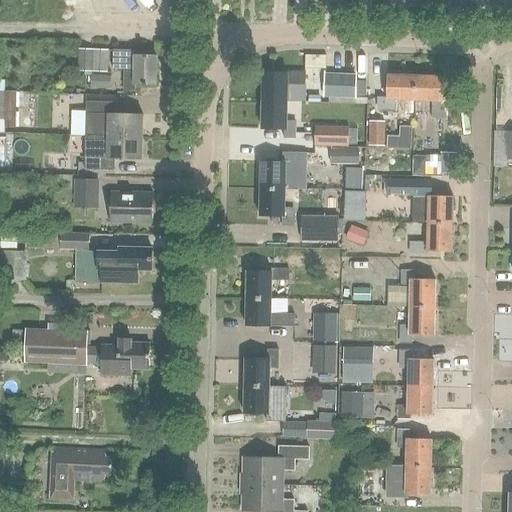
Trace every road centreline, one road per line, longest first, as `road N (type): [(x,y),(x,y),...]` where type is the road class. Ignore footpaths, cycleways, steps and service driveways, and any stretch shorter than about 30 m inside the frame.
road 1 (residential): [(483,42),(265,38),(223,50),(205,86),(202,302)]
road 2 (residential): [(473,511),(483,42)]
road 3 (residential): [(202,302),(0,299)]
road 4 (residential): [(199,444),(0,438)]
road 5 (residential): [(202,302),(199,444)]
